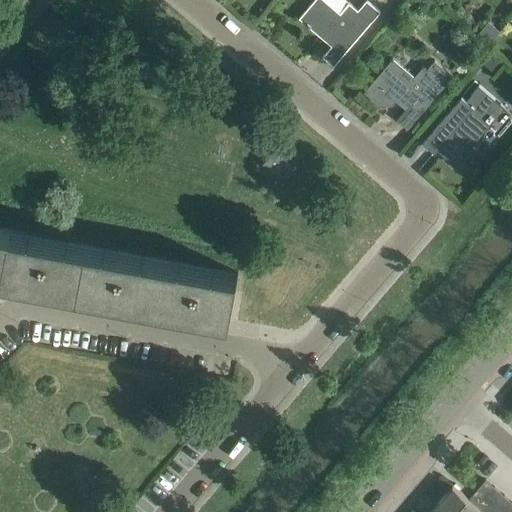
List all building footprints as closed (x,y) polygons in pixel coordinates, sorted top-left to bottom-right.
[(328,0),(313,0),(299,17),(306,23),(305,24),(309,27),(309,26),(321,37),(324,34),(334,43),(322,56),(333,65),(380,11),(367,0),(365,0),(357,9),(348,1),(341,10),(328,0)] [(487,20),(474,36),(486,46),(500,30),(487,20)] [(450,57),(460,65),(473,49),(464,41),(450,57)] [(492,51),(483,62),(496,73),(505,62),(492,51)] [(414,76),(392,57),(364,91),(380,105),(391,104),(397,97),(407,106),(396,119),(407,128),(453,76),(434,60),(426,69),(423,65),(414,76)] [(435,152),(442,144),(444,146),(439,151),(455,165),(505,107),(479,84),(466,100),(461,96),(422,142),(435,152)] [(274,148),(262,162),(276,174),(288,160),(274,148)] [(0,275),(1,277),(1,276),(229,319),(238,272),(0,227),(0,275)] [(469,498),(478,506),(494,487),(485,479),(469,498)] [(477,511),(481,509),(478,506),(469,498),(452,485),(437,503),(447,511),(477,511)] [(481,509),(484,511),(488,511),(504,495),(494,487),(478,506),(481,509)] [(488,511),(504,511),(511,503),(511,502),(504,495),(488,511)] [(447,511),(437,503),(428,511),(447,511)]
